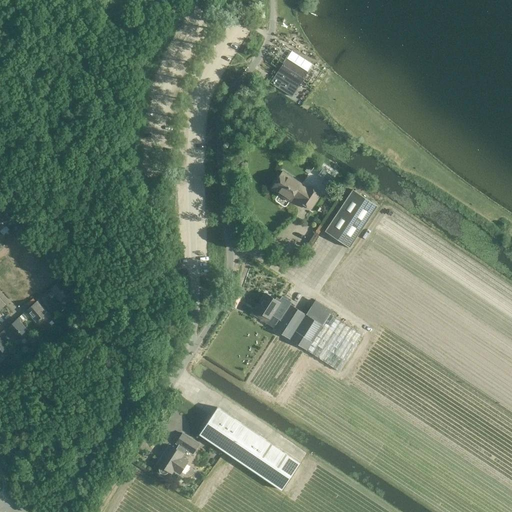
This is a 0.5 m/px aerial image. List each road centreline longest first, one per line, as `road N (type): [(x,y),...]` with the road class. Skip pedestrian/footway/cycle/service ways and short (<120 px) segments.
road 1 (unclassified): [(92,511),(190,351)]
road 2 (unclassified): [(226,233),(231,266),(223,300),(190,351)]
